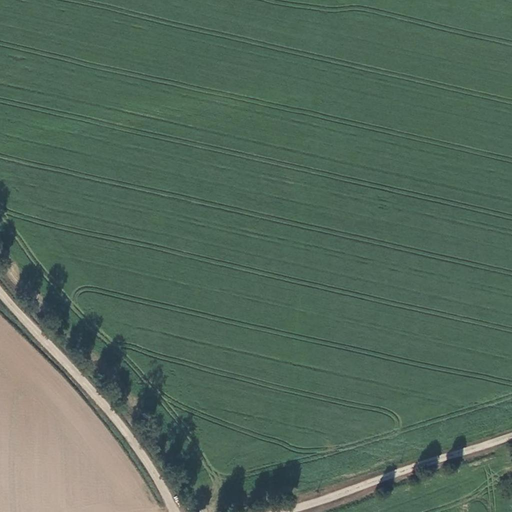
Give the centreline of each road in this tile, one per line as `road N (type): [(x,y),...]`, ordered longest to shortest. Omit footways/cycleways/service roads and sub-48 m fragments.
road 1 (track): [(172,511),(104,408),(0,292)]
road 2 (unclassified): [(281,511),(511,436)]
